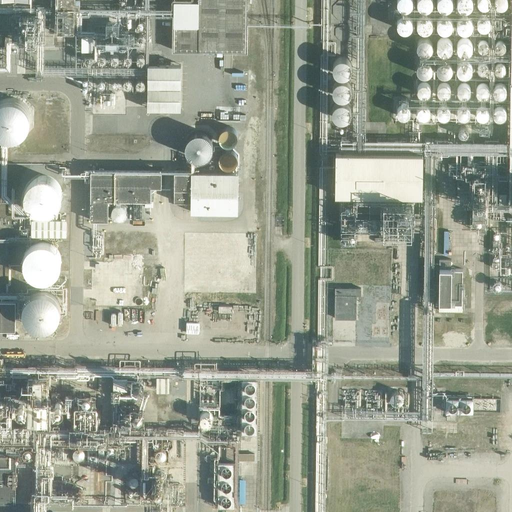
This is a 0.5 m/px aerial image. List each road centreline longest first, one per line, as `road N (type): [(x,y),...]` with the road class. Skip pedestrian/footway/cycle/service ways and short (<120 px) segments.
road 1 (unclassified): [(293,511),(300,0)]
road 2 (unknown): [(167,223),(168,167),(208,85),(205,70),(171,37),(158,0)]
road 3 (unknown): [(192,353),(190,503),(121,510)]
road 4 (unknown): [(74,224),(71,93),(0,85)]
road 5 (unknown): [(477,356),(482,223)]
road 6 (unknown): [(167,353),(167,223)]
road 7 (unknown): [(74,352),(74,224)]
